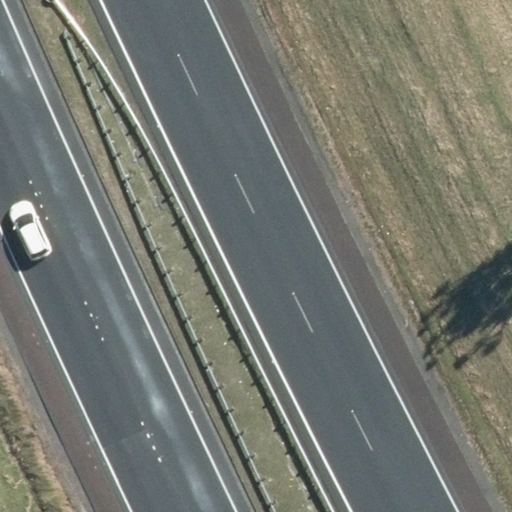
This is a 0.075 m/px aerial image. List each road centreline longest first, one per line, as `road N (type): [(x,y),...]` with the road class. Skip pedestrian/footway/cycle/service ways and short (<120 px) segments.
road 1 (motorway): [(171,0),(433,511)]
road 2 (motorway): [(260,511),(2,0)]
